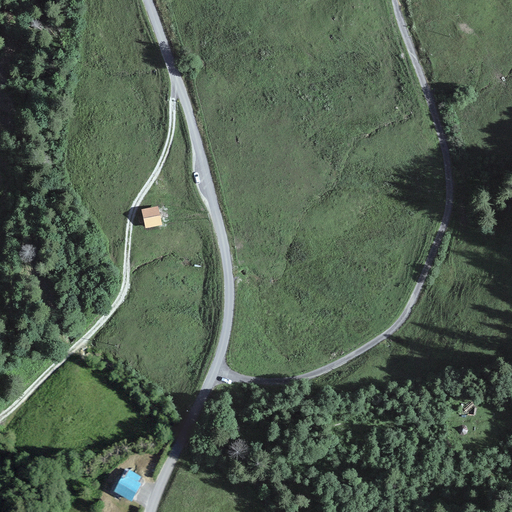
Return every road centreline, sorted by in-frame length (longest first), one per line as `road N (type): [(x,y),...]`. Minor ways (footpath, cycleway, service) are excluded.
road 1 (track): [(213,371),(268,383),(317,372),(390,331),(415,296),(448,208),(448,177),(396,0)]
road 2 (unclassified): [(147,0),(191,120),(229,284),(223,344),(150,511)]
road 3 (track): [(0,416),(118,301),(132,214),(169,141),(175,73)]
